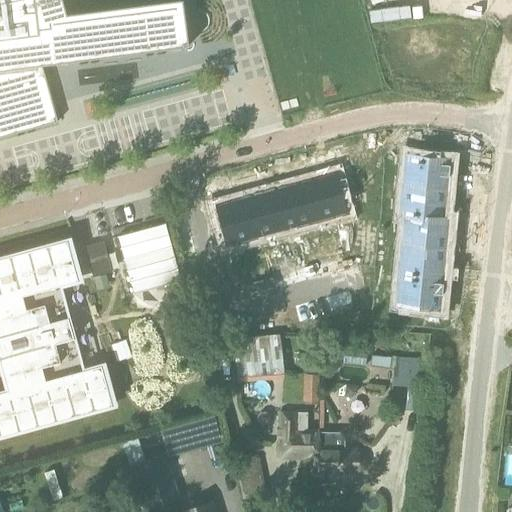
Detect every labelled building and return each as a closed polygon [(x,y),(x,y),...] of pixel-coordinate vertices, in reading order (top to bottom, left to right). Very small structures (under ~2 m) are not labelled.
[(0,0),(0,137),(58,122),(42,65),(189,46),(182,0),(180,0),(67,15),(62,0),(0,0)] [(387,150),(386,160),(394,161),(395,151),(387,150)] [(407,158),(404,189),(447,192),(449,162),(407,158)] [(334,172),(309,180),(320,221),(346,214),(334,172)] [(309,180),(286,186),(297,227),(320,221),(309,180)] [(286,186),(263,193),(273,233),(297,227),(286,186)] [(404,189),(401,219),(406,219),(444,220),(447,192),(404,189)] [(263,193),(239,199),(250,240),(273,233),(263,193)] [(239,199),(214,207),(225,247),(250,240),(239,199)] [(406,219),(403,248),(446,252),(449,221),(444,220),(406,219)] [(168,224),(120,235),(134,294),(183,282),(168,224)] [(336,231),(326,234),(329,246),(340,243),(338,237),(336,231)] [(313,238),(303,241),(306,252),(316,249),(313,238)] [(67,240),(0,258),(0,361),(8,391),(0,392),(0,436),(113,406),(102,365),(83,370),(60,286),(79,281),(67,240)] [(85,246),(93,276),(112,271),(104,241),(85,246)] [(306,252),(303,241),(293,243),(296,255),(306,252)] [(403,248),(400,277),(443,281),(446,252),(403,248)] [(266,251),(256,254),(259,265),(269,263),(266,251)] [(259,265),(256,254),(246,256),(249,268),(259,265)] [(373,272),(372,285),(382,286),(386,283),(387,273),(373,272)] [(400,277),(397,308),(440,312),(443,281),(400,277)] [(279,333),(233,339),(237,378),(284,373),(279,333)] [(365,366),(367,349),(334,346),(332,363),(365,366)] [(425,369),(425,356),(397,355),(397,368),(394,368),(393,385),(430,386),(430,369),(425,369)] [(304,372),(304,393),(318,393),(318,372),(304,372)] [(278,412),(277,458),(311,458),(311,446),(312,446),(317,446),(317,431),(306,431),(307,413),(296,413),(278,412)] [(311,458),(311,475),(312,475),(355,476),(355,448),(344,448),(345,431),(334,431),(317,431),(317,446),(312,446),(311,446),(311,458)] [(178,498),(170,475),(164,455),(133,465),(139,483),(148,508),(178,498)] [(243,500),(267,495),(260,458),(236,463),(243,500)] [(214,511),(211,503),(182,511),(214,511)]
